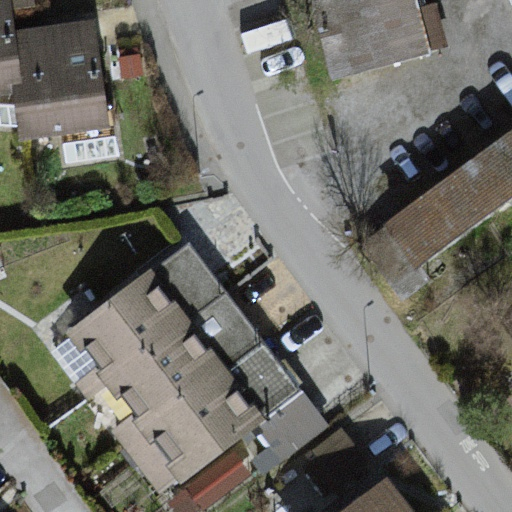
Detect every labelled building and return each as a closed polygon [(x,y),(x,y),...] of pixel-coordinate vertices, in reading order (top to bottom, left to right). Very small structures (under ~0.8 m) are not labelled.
[(14,37),(8,0),(0,0),(0,95),(20,92),(27,91),(21,52),(9,43),(14,37)] [(416,0),(312,0),(334,80),(431,54),(416,0)] [(111,124),(95,17),(20,28),(14,37),(9,43),(21,52),(27,91),(20,92),(26,136),(111,124)] [(511,126),(368,225),(405,280),(511,207),(511,126)] [(298,398),(181,246),(44,351),(161,503),(298,398)] [(511,386),(498,396),(511,416),(511,386)] [(408,511),(386,481),(343,511),(408,511)]
